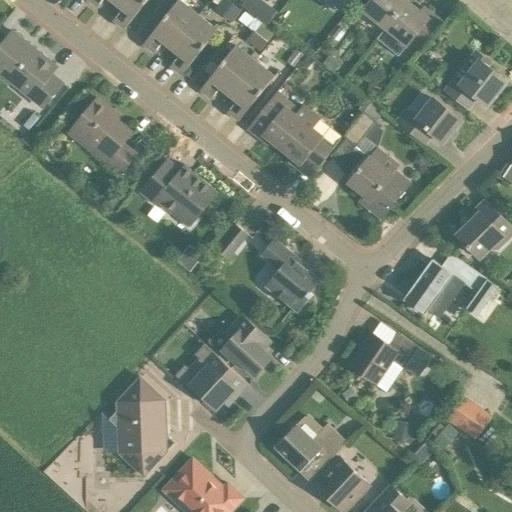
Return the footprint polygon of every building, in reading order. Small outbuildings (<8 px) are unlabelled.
[(148,0),(87,0),(98,8),(104,0),(110,0),(122,10),(113,21),(125,30),(143,7),(148,0)] [(164,43),(180,56),(171,67),(182,76),(219,30),(180,0),(179,0),(145,43),(143,45),(155,54),(164,43)] [(222,0),(215,11),(233,23),(242,10),(227,0),(222,0)] [(385,28),(407,2),(404,0),(358,0),(367,7),(364,11),(385,28)] [(398,58),(408,46),(411,42),(420,49),(442,23),(432,15),(429,19),(407,2),(385,28),(376,40),(398,58)] [(268,25),(278,12),(269,5),(259,19),(268,25)] [(240,21),(248,28),(254,19),(246,13),(240,21)] [(255,33),(254,32),(245,43),(260,56),(277,33),(263,23),(255,33)] [(57,68),(13,32),(0,48),(0,63),(16,76),(11,83),(44,108),(63,84),(52,75),(57,68)] [(237,46),(219,68),(200,91),(212,100),(221,89),(237,102),(228,113),(239,122),(275,77),(237,46)] [(296,50),(287,62),(295,68),(305,56),(296,50)] [(332,72),(340,63),(330,55),(323,65),(332,72)] [(306,69),(313,62),(308,56),(300,63),(306,69)] [(477,58),(457,83),(454,80),(444,92),(468,111),(477,99),(488,108),(508,83),(490,68),(477,58)] [(378,97),(381,89),(370,85),(366,92),(378,97)] [(282,150),(312,113),(303,106),(301,108),(278,91),(251,125),(263,134),(260,139),(269,146),(272,142),(282,150)] [(132,133),(109,114),(112,111),(97,99),(76,126),(113,156),(108,164),(121,174),(136,155),(123,144),(132,133)] [(444,143),(461,121),(432,99),(417,120),(405,111),(396,122),(420,141),(429,131),(444,143)] [(356,147),(376,123),(384,113),(371,103),(364,113),(343,137),(356,147)] [(312,113),(282,150),(293,158),(289,162),(299,170),(302,166),(314,175),(332,152),(343,137),(312,113)] [(365,196),(360,202),(381,220),(410,184),(395,171),(400,165),(379,147),(349,183),(365,196)] [(172,216),(188,229),(218,192),(185,165),(181,169),(170,160),(142,193),(157,205),(160,201),(175,213),(172,216)] [(511,163),(503,177),(511,183),(511,163)] [(112,210),(121,200),(111,192),(103,202),(112,210)] [(511,236),(511,226),(486,200),(476,209),(480,213),(457,236),(480,260),(493,247),(497,251),(511,236)] [(228,260),(249,235),(236,225),(216,250),(228,260)] [(320,282),(291,258),(293,255),(275,241),(263,256),(280,269),(266,286),(299,313),(313,296),(310,293),(320,282)] [(453,276),(477,294),(487,280),(454,256),(445,269),(432,260),(404,300),(425,316),(453,276)] [(487,280),(477,294),(466,309),(477,317),(498,288),(487,280)] [(272,342),(243,316),(243,315),(226,335),(221,330),(219,330),(209,341),(209,343),(220,353),(223,351),(239,366),(242,364),(256,377),(272,359),(263,351),(272,342)] [(387,393),(403,369),(418,347),(397,333),(389,345),(373,334),(350,367),(387,393)] [(239,395),(235,391),(244,381),(205,345),(195,355),(199,358),(189,369),(198,377),(191,385),(217,410),(224,402),(229,406),(239,395)] [(144,477),(176,443),(167,435),(165,401),(141,378),(118,403),(118,411),(110,420),(117,427),(119,454),(144,477)] [(359,397),(351,387),(342,394),(349,404),(359,397)] [(479,438),(496,412),(465,392),(448,418),(479,438)] [(348,443),(328,424),(324,429),(311,417),(305,417),(297,426),(276,448),(301,472),(315,457),(325,467),(348,443)] [(413,446),(418,425),(397,420),(392,441),(413,446)] [(442,449),(459,432),(450,423),(433,441),(442,449)] [(421,465),(432,453),(424,445),(413,457),(421,465)] [(343,511),(345,511),(370,486),(340,458),(324,475),(333,484),(324,494),(343,511)] [(224,488),(193,460),(164,491),(186,511),(231,511),(244,499),(228,484),(224,488)] [(428,511),(412,496),(408,500),(391,484),(365,511),(428,511)]
